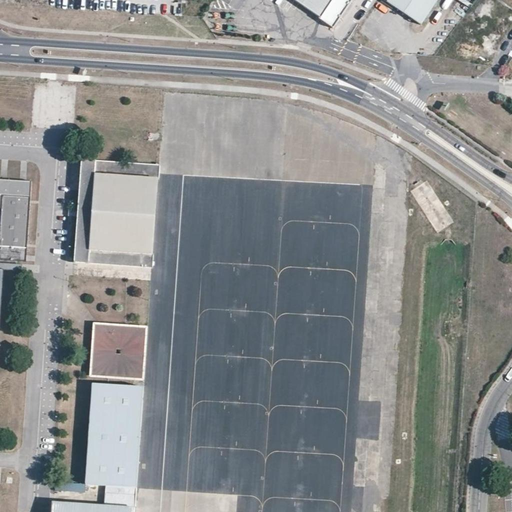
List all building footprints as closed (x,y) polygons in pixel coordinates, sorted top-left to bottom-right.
[(298,0),(321,16),(327,19),(323,24),(332,30),(352,0),(298,0)] [(384,0),(421,24),(437,0),(384,0)] [(321,16),(318,20),(323,24),(327,19),(321,16)] [(83,159),(76,263),(152,268),(160,165),(83,159)] [(31,180),(0,177),(0,205),(1,206),(0,227),(0,259),(26,261),(30,197),(31,180)] [(0,269),(3,269),(26,271),(26,261),(0,259),(0,269)] [(147,328),(95,323),(90,377),(109,379),(143,381),(147,328)] [(94,385),(87,484),(107,485),(137,487),(144,388),(109,386),(94,385)] [(53,502),(52,511),(135,511),(137,487),(107,485),(106,506),(53,502)]
